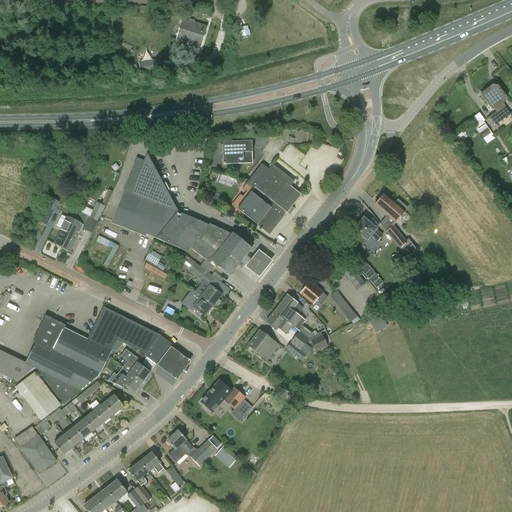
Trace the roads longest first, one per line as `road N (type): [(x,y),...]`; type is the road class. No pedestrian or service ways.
road 1 (primary): [(359,69),(193,112),(0,123)]
road 2 (tertiary): [(214,350),(358,174),(368,128)]
road 3 (tertiary): [(28,511),(108,456),(214,350)]
road 4 (track): [(505,404),(340,408),(269,386)]
road 5 (residential): [(214,350),(23,251),(0,253)]
road 6 (residential): [(368,128),(402,124),(455,65),(511,29)]
road 7 (primary): [(359,69),(511,7)]
